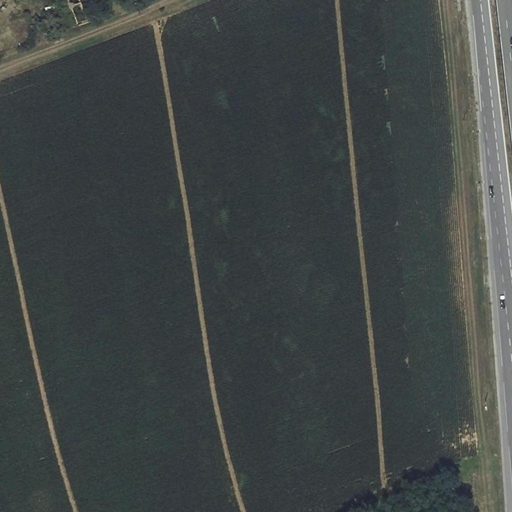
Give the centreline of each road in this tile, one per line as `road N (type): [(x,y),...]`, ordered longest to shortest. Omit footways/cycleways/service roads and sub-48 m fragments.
road 1 (trunk): [(480,0),(511,282)]
road 2 (track): [(158,0),(0,61)]
